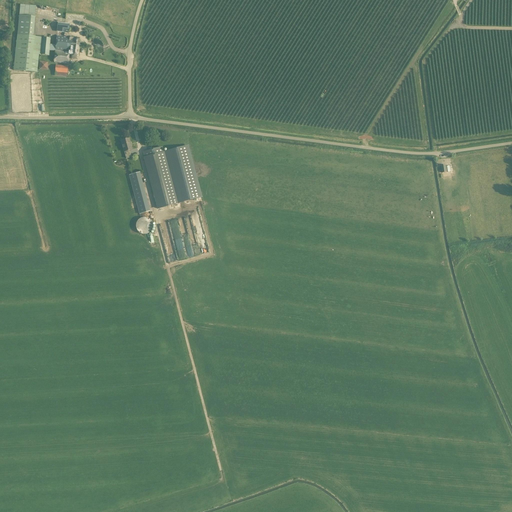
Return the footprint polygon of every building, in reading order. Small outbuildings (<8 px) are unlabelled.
[(39,53),(31,52),(35,17),(19,15),(13,70),(37,73),(39,53)] [(56,36),(55,51),(54,63),(68,65),(69,55),(72,56),(71,59),(76,59),(77,56),(78,53),(79,38),(69,38),(64,37),(56,36)] [(49,56),(50,39),(42,38),(40,55),(49,56)] [(40,70),(48,70),(48,62),(40,61),(40,70)] [(54,72),(54,76),(66,77),(67,73),(68,67),(55,66),(54,72)] [(126,159),(131,157),(130,151),(131,150),(128,139),(121,141),(124,152),(126,159)] [(157,209),(177,204),(200,198),(187,146),(163,152),(162,147),(142,153),(157,209)] [(454,172),(447,173),(449,183),(456,182),(454,172)] [(129,175),(135,199),(139,215),(150,212),(146,196),(140,173),(129,175)] [(136,228),(136,229),(137,230),(137,231),(138,232),(139,233),(140,233),(140,234),(141,234),(142,234),(143,234),(144,234),(145,234),(146,234),(147,234),(148,234),(148,233),(149,233),(150,232),(151,231),(151,230),(152,230),(152,229),(152,228),(152,227),(152,226),(152,225),(152,224),(152,223),(152,222),(151,222),(151,221),(150,221),(150,220),(149,219),(148,219),(147,218),(146,218),(145,218),(144,218),(143,218),(142,218),(141,218),(141,219),(140,219),(139,219),(139,220),(138,220),(138,221),(137,222),(136,223),(136,224),(136,225),(136,226),(136,227),(136,228)] [(171,225),(174,236),(181,235),(178,223),(171,225)] [(158,241),(156,238),(155,239),(151,233),(149,235),(154,244),(158,241)]
